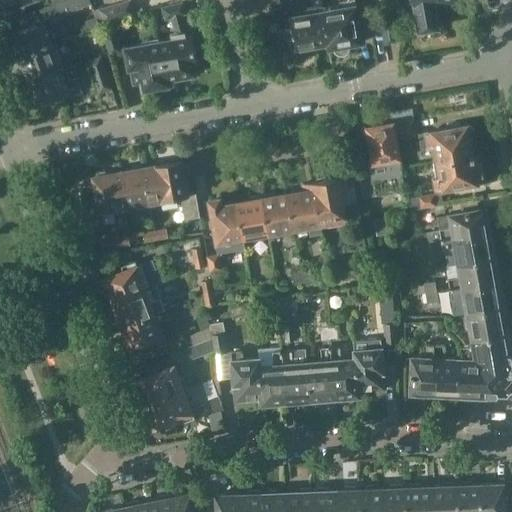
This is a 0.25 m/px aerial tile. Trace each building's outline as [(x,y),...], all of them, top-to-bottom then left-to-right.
[(0,0),(2,3),(4,9),(29,0),(0,0)] [(64,0),(54,4),(58,15),(93,3),(91,0),(64,0)] [(126,0),(100,8),(104,23),(133,14),(128,0),(126,0)] [(309,14),(295,16),(291,0),(282,0),(278,1),(277,0),(276,0),(275,1),(275,2),(270,4),(272,13),(278,12),(283,29),(292,27),(293,38),(292,38),(290,39),(290,40),(289,40),(289,42),(288,43),(288,44),(288,45),(289,46),(290,47),(290,48),(291,49),(293,49),(294,49),(328,43),(329,43),(323,11),(322,6),(309,9),(309,14)] [(393,0),(380,0),(384,15),(396,12),(393,0)] [(413,0),(418,31),(438,28),(434,6),(458,2),(457,0),(413,0)] [(361,41),(355,6),(354,1),(341,3),(342,8),(323,11),(329,43),(328,43),(329,49),(333,48),(333,50),(333,52),(334,53),(336,54),(337,55),(339,56),(341,56),(343,56),(345,56),(346,55),(347,53),(349,52),(349,51),(349,49),(350,48),(350,47),(349,45),(349,44),(361,41)] [(166,79),(166,78),(169,78),(171,80),(179,78),(180,76),(203,72),(200,57),(196,58),(191,25),(185,26),(182,15),(186,14),(182,2),(162,8),(166,21),(170,20),(173,33),(169,34),(170,38),(159,40),(166,79)] [(86,23),(89,31),(100,27),(97,18),(86,23)] [(56,43),(48,19),(12,32),(16,43),(13,44),(18,57),(56,43)] [(385,44),(396,42),(393,22),(381,24),(385,44)] [(113,28),(102,32),(110,54),(121,51),(113,28)] [(146,87),(164,84),(164,85),(167,85),(166,78),(166,79),(159,40),(125,46),(132,85),(142,83),(143,89),(147,88),(146,87)] [(56,43),(18,57),(23,70),(25,69),(30,81),(65,68),(56,43)] [(112,89),(101,55),(88,60),(99,93),(112,89)] [(30,81),(31,84),(28,85),(31,95),(34,94),(38,105),(63,96),(63,97),(82,90),(77,77),(69,79),(65,68),(30,81)] [(398,138),(413,135),(413,133),(415,133),(413,122),(411,122),(411,120),(395,122),(398,138)] [(395,122),(394,122),(364,127),(363,128),(361,129),(360,129),(359,130),(358,132),(358,134),(358,136),(358,138),(359,140),(360,141),(362,142),(363,143),(365,143),(369,143),(372,162),(388,160),(393,187),(406,185),(398,138),(395,122)] [(472,157),(472,155),(469,138),(470,138),(471,137),(472,136),(473,135),(473,134),(473,133),(473,132),(473,130),(472,129),(471,127),(469,127),(468,126),(466,126),(426,133),(429,147),(434,147),(436,163),(472,157)] [(474,154),(472,155),(472,157),(436,163),(438,175),(434,176),(437,191),(474,185),(472,174),(481,173),(478,159),(479,159),(479,158),(479,157),(479,156),(478,156),(474,156),(474,154)] [(183,198),(187,219),(200,217),(196,194),(188,195),(182,161),(179,161),(178,159),(170,160),(169,163),(166,164),(164,161),(156,163),(155,166),(143,168),(150,203),(183,198)] [(125,207),(150,203),(143,168),(141,168),(139,166),(131,167),(130,170),(119,172),(125,207)] [(371,171),(359,173),(363,197),(375,195),(371,171)] [(96,176),(93,177),(97,197),(91,198),(94,212),(125,207),(119,172),(107,174),(105,172),(97,173),(96,176)] [(312,182),(313,189),(314,189),(320,224),(349,219),(347,205),(356,203),(351,175),(327,180),(325,178),(317,179),(316,182),(312,182)] [(291,193),(288,194),(295,229),(320,224),(314,189),(313,189),(301,191),(299,190),(293,191),(291,193)] [(274,193),(262,195),(269,233),(295,229),(288,194),(275,196),(274,193)] [(250,200),(237,203),(243,238),(269,233),(262,195),(249,197),(250,200)] [(432,195),(406,199),(408,210),(434,206),(432,195)] [(209,200),(216,242),(243,238),(237,203),(232,204),(231,202),(225,203),(224,205),(221,206),(220,199),(209,200)] [(442,240),(442,241),(469,236),(470,240),(490,236),(488,222),(490,221),(488,208),(450,216),(450,217),(439,219),(440,228),(416,232),(417,234),(407,235),(409,245),(442,240)] [(155,230),(157,240),(170,237),(168,228),(155,230)] [(146,242),(157,240),(155,230),(144,233),(146,242)] [(128,234),(113,238),(101,240),(103,252),(130,246),(128,234)] [(492,246),(490,236),(470,240),(469,236),(442,241),(444,248),(453,247),(457,265),(497,258),(494,245),(492,246)] [(427,242),(417,244),(419,255),(431,253),(430,242),(427,242)] [(204,248),(202,248),(193,250),(198,271),(208,268),(204,248)] [(222,270),(219,255),(208,257),(211,272),(222,270)] [(446,267),(451,292),(498,283),(496,272),(499,271),(497,258),(457,265),(446,267)] [(123,271),(103,278),(105,281),(102,284),(105,290),(108,291),(113,303),(148,289),(147,287),(160,282),(152,261),(139,266),(137,261),(122,266),(123,271)] [(313,269),(304,270),(306,284),(315,283),(313,269)] [(306,284),(304,270),(294,272),(296,288),(307,286),(306,284)] [(425,283),(427,293),(439,291),(437,282),(425,283)] [(466,315),(506,307),(503,295),(500,295),(498,283),(451,292),(452,300),(463,298),(466,315)] [(205,295),(214,292),(213,286),(204,287),(205,295)] [(113,303),(114,305),(112,308),(114,315),(117,315),(122,326),(166,309),(161,297),(152,300),(148,289),(113,303)] [(427,293),(429,303),(440,301),(439,291),(427,293)] [(216,305),(214,292),(205,295),(208,307),(216,305)] [(254,299),(256,312),(270,309),(268,296),(254,299)] [(466,315),(472,346),(473,346),(474,350),(483,349),(481,338),(508,334),(505,321),(508,320),(506,307),(466,315)] [(126,347),(130,348),(131,351),(150,343),(152,348),(168,342),(162,324),(170,321),(166,309),(122,326),(125,336),(123,339),(126,347)] [(385,344),(398,342),(396,311),(382,312),(385,344)] [(223,321),(210,323),(217,352),(228,351),(223,321)] [(428,324),(427,336),(435,336),(436,324),(428,324)] [(435,336),(445,336),(445,325),(436,324),(435,336)] [(191,334),(195,344),(213,338),(210,327),(191,334)] [(338,328),(328,329),(329,341),(339,340),(338,328)] [(321,342),(329,341),(328,329),(320,329),(321,342)] [(481,338),(483,349),(486,364),(495,362),(497,372),(511,369),(511,358),(508,334),(481,338)] [(358,390),(361,390),(382,388),(383,388),(383,387),(382,386),(381,373),(384,372),(381,339),(370,340),(370,346),(353,347),(354,356),(356,356),(358,390)] [(410,396),(424,396),(424,394),(438,394),(438,374),(434,374),(435,345),(424,345),(424,358),(412,357),(410,396)] [(445,395),(445,397),(459,398),(460,365),(460,359),(445,359),(446,346),(435,345),(434,374),(438,374),(438,394),(445,395)] [(459,398),(470,398),(470,396),(484,396),(486,364),(483,349),(474,350),(473,346),(472,346),(460,345),(460,359),(460,365),(459,398)] [(323,359),(307,360),(311,400),(337,398),(335,379),(331,380),(329,362),(331,362),(330,347),(323,348),(323,359)] [(337,398),(362,396),(361,390),(358,390),(356,356),(354,356),(340,358),(339,347),(330,347),(331,362),(329,362),(331,380),(335,379),(337,398)] [(259,398),(259,404),(262,404),(259,367),(258,356),(242,357),(241,350),(233,351),(233,357),(231,358),(234,384),(237,384),(238,397),(237,398),(237,399),(238,400),(239,400),(259,398)] [(307,360),(293,361),(292,350),(282,351),(283,362),(283,365),(286,365),(287,383),(283,383),(284,402),(311,400),(307,360)] [(259,367),(262,404),(284,402),(283,383),(287,383),(286,365),(283,365),(283,362),(264,364),(262,359),(261,356),(258,356),(259,367)] [(495,362),(486,364),(484,396),(507,397),(511,391),(511,369),(497,372),(495,362)] [(146,392),(150,402),(183,390),(174,365),(141,378),(142,381),(140,384),(142,391),(146,392)] [(194,418),(193,416),(183,390),(150,402),(154,413),(152,416),(155,423),(158,423),(159,426),(179,418),(181,423),(194,418)] [(215,414),(216,414),(224,411),(220,400),(219,397),(210,400),(215,414)] [(458,483),(459,511),(481,511),(481,484),(472,485),(472,482),(458,483)] [(459,511),(458,483),(444,483),(444,486),(434,486),(434,487),(435,487),(435,511),(459,511)] [(504,511),(504,483),(481,484),(481,511),(504,511)] [(420,484),(406,485),(406,511),(429,511),(429,488),(429,486),(420,487),(420,484)] [(391,488),(383,488),(383,511),(406,511),(406,485),(391,486),(391,488)] [(360,487),(361,511),(383,511),(383,488),(374,489),(374,486),(360,487)] [(346,490),(337,490),(338,511),(361,511),(360,487),(345,487),(346,490)] [(315,489),(316,511),(338,511),(337,490),(329,491),(329,488),(315,489)] [(316,511),(315,489),(300,489),(300,492),(290,492),(290,493),(291,493),(291,511),(316,511)] [(276,490),(263,491),(263,511),(286,511),(285,493),(286,493),(286,492),(276,493),(276,490)] [(247,494),(239,494),(240,511),(263,511),(263,491),(247,491),(247,494)] [(190,493),(172,497),(175,511),(198,511),(195,497),(191,498),(190,493)] [(240,511),(239,494),(216,495),(216,511),(240,511)] [(159,499),(149,501),(151,511),(175,511),(172,497),(170,497),(170,495),(158,497),(159,499)] [(127,511),(151,511),(149,501),(138,504),(138,501),(125,504),(126,506),(127,511)]
